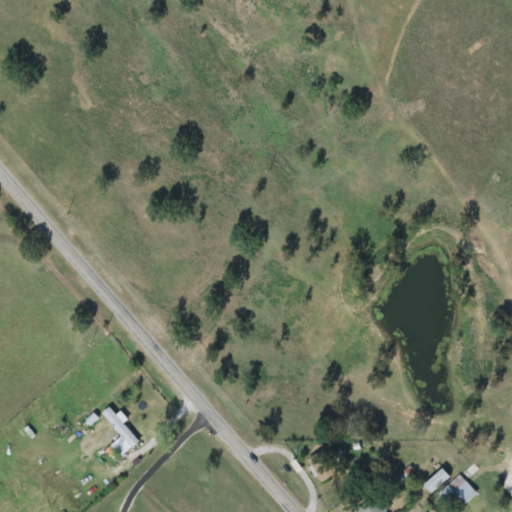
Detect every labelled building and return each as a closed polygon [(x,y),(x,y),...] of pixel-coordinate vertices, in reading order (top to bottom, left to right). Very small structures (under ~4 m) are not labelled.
[(272,243),(252,278),(245,274),(264,239),(272,243)] [(119,457),(110,445),(121,437),(102,412),(110,405),(138,442),(119,457)] [(321,483),(306,460),(321,450),(336,473),(321,483)] [(453,493),(445,501),(439,494),(458,474),(477,493),(465,505),(453,493)] [(384,511),(355,511),(353,509),(369,494),(384,511)]
